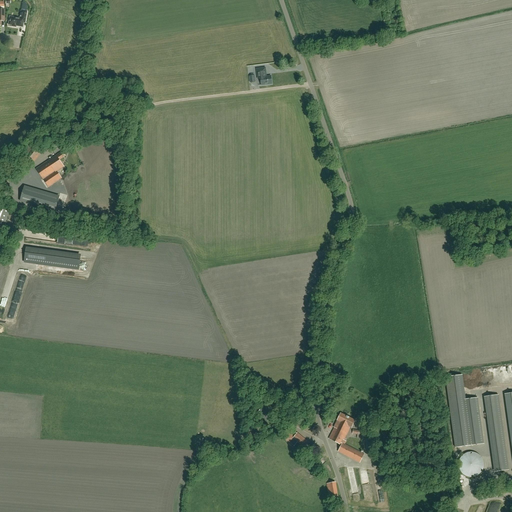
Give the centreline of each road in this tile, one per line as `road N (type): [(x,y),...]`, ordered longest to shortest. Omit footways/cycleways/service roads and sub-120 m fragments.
road 1 (unclassified): [(346,511),(316,397),(329,288),(351,208),(281,0)]
road 2 (track): [(310,83),(146,106),(108,128),(61,138),(32,169)]
